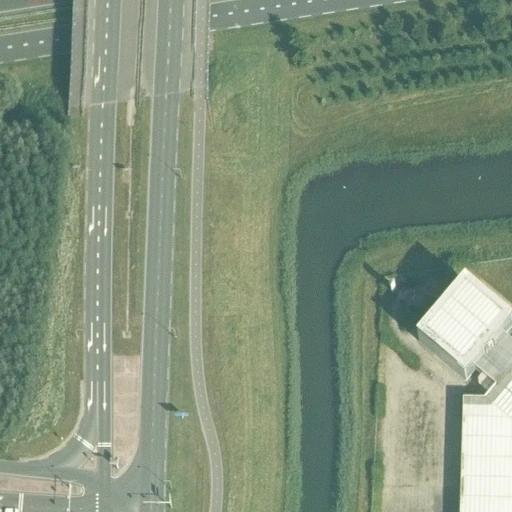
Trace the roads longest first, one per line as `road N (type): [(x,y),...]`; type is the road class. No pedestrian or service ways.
road 1 (primary): [(151,494),(170,0)]
road 2 (primary): [(107,0),(102,322)]
road 3 (primary): [(0,44),(290,0)]
road 4 (primary): [(102,322),(83,443),(57,463),(21,470)]
road 5 (primary): [(102,322),(104,479)]
